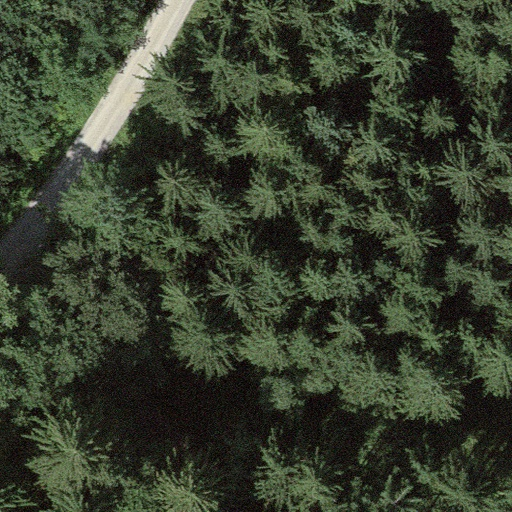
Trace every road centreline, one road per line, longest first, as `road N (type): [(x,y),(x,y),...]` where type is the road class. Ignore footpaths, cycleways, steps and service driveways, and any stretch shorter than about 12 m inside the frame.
road 1 (track): [(0,274),(60,190),(172,0)]
road 2 (track): [(0,284),(129,402),(223,511)]
